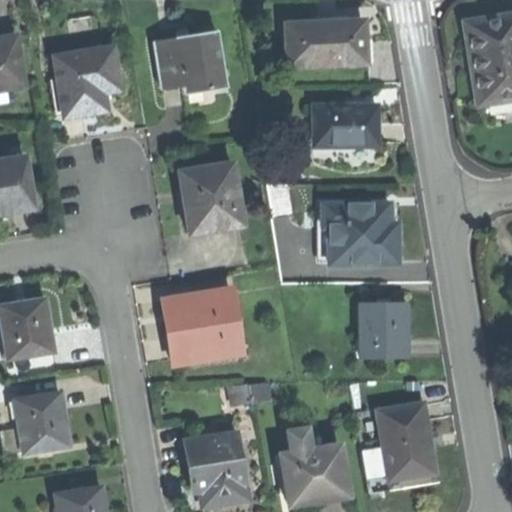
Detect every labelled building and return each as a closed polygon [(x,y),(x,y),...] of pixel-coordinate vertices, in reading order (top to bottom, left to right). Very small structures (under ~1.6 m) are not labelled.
[(511,14),(465,21),(469,46),(474,45),(476,61),(478,75),(474,75),(478,103),(511,97),(511,14)] [(286,26),(288,67),(366,61),(365,42),(364,21),(286,26)] [(216,33),(155,42),(162,89),(183,86),(200,83),(201,92),(225,89),(216,33)] [(0,100),(8,99),(6,89),(23,86),(15,36),(0,38),(0,100)] [(55,55),(62,117),(84,115),(107,112),(103,85),(118,83),(114,48),(55,55)] [(313,105),(313,143),(331,143),(331,147),(377,147),(377,127),(377,106),(313,105)] [(0,161),(0,213),(2,213),(31,208),(23,158),(0,161)] [(184,208),(187,233),(241,225),(235,185),(229,186),(226,165),(178,172),(184,208)] [(265,189),(270,220),(290,217),(285,186),(265,189)] [(390,204),(322,204),(322,226),(329,226),(329,263),(396,262),(396,239),(396,226),(390,226),(390,204)] [(230,292),(162,303),(167,331),(172,364),(202,360),(201,350),(238,344),(230,292)] [(20,304),(0,306),(0,331),(2,343),(6,343),(9,361),(52,354),(44,300),(20,304)] [(358,304),(359,358),(408,357),(408,331),(407,303),(358,304)] [(230,389),(233,406),(250,404),(248,390),(248,387),(230,389)] [(266,387),(248,390),(250,404),(268,401),(266,387)] [(14,419),(20,455),(68,447),(64,421),(59,393),(15,401),(18,418),(14,419)] [(376,411),(386,480),(430,473),(425,439),(429,438),(427,423),(424,404),(376,411)] [(285,431),(288,450),(308,447),(305,428),(285,431)] [(235,435),(184,443),(187,465),(190,481),(197,480),(201,506),(228,502),(227,496),(244,493),(235,435)] [(288,450),(278,452),(287,507),(310,504),(309,499),(324,497),(345,494),(337,443),(308,447),(288,450)] [(102,511),(99,490),(53,497),(55,511),(102,511)]
